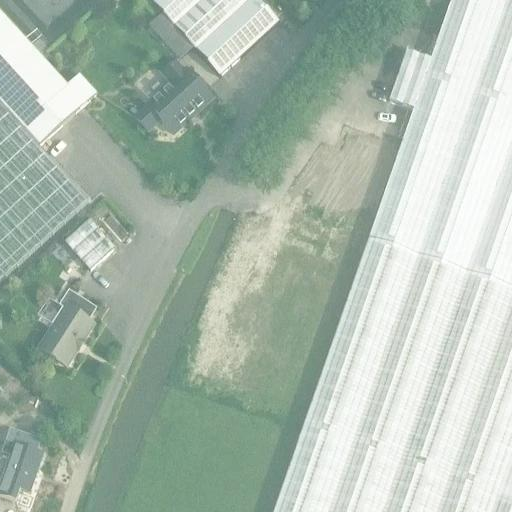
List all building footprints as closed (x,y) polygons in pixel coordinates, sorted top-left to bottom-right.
[(255,0),(156,0),(152,5),(219,80),(278,26),(255,0)] [(406,55),(390,105),(414,114),(361,268),(275,511),(511,511),(511,0),(452,0),(431,64),(406,55)] [(71,87),(0,9),(0,102),(42,148),(100,95),(83,76),(71,87)] [(134,121),(146,134),(159,123),(172,138),(187,124),(186,123),(209,102),(211,104),(212,103),(185,73),(183,75),(175,65),(161,77),(170,87),(146,108),(147,110),(134,121)] [(0,286),(92,203),(42,148),(0,102),(0,286)] [(89,222),(64,244),(90,273),(114,251),(89,222)] [(348,252),(345,260),(348,267),(360,261),(356,249),(348,252)] [(65,310),(39,351),(66,368),(77,352),(78,353),(84,343),(83,343),(93,327),(88,323),(96,310),(70,294),(61,307),(65,310)] [(43,458),(37,456),(41,444),(10,433),(2,457),(11,460),(0,491),(0,499),(17,505),(21,493),(29,496),(43,458)]
